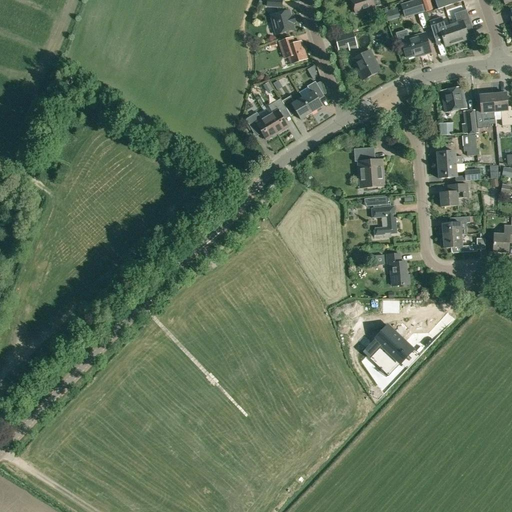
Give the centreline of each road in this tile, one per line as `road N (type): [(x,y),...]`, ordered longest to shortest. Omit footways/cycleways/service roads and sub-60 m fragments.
road 1 (secondary): [(0,455),(261,183),(343,123)]
road 2 (residential): [(511,268),(453,270),(428,256),(419,153),(388,97)]
road 3 (residential): [(343,123),(311,0)]
road 4 (secondary): [(388,97),(424,78),(504,63)]
